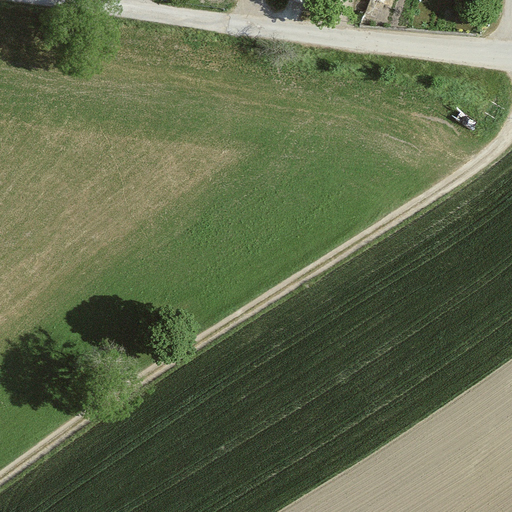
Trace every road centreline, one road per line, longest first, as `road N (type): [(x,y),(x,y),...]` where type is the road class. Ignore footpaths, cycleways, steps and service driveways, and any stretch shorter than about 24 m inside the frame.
road 1 (track): [(511,120),(487,156),(0,481)]
road 2 (track): [(289,28),(55,0)]
road 3 (unclassified): [(511,54),(289,28)]
